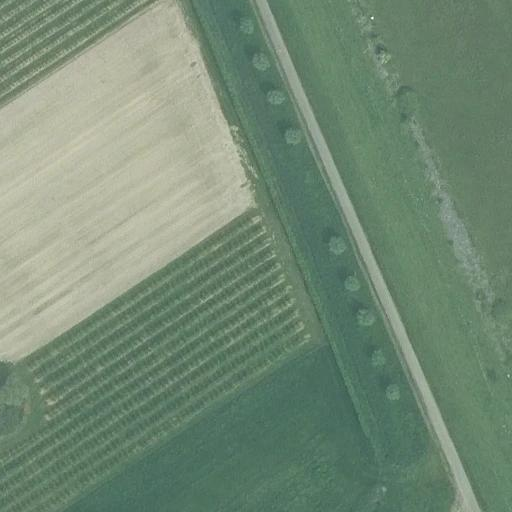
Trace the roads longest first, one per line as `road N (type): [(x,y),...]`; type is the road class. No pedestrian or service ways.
road 1 (track): [(288,0),(511,511)]
road 2 (unclassified): [(263,0),(474,511)]
